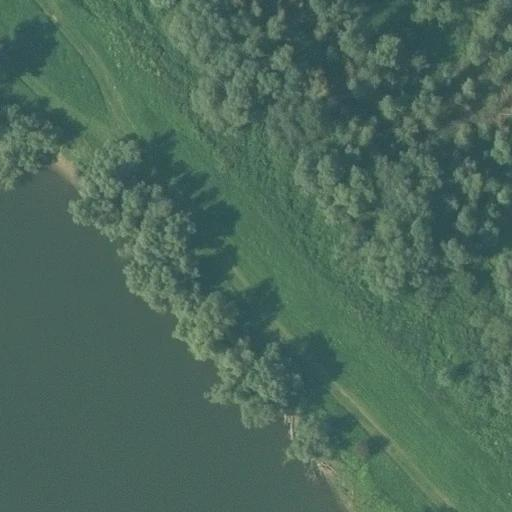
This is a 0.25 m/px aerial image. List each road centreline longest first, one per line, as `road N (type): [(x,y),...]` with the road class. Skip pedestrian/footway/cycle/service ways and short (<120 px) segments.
road 1 (track): [(458,511),(142,167)]
road 2 (track): [(142,167),(95,77),(36,0)]
road 3 (track): [(0,101),(37,127),(142,167)]
